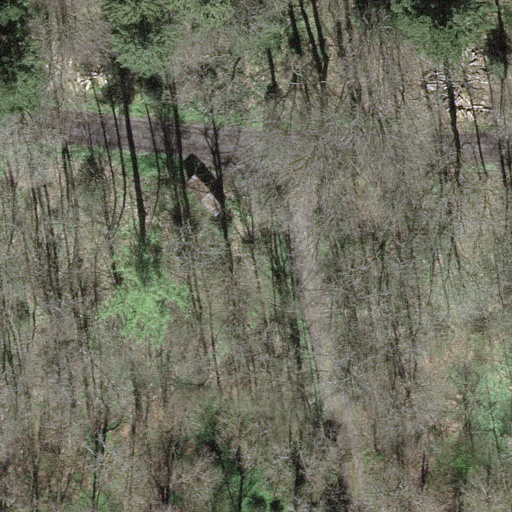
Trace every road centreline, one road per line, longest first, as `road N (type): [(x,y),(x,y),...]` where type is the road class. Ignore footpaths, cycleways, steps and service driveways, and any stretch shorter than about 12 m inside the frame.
road 1 (track): [(0,112),(281,149),(511,153)]
road 2 (track): [(359,511),(281,149)]
